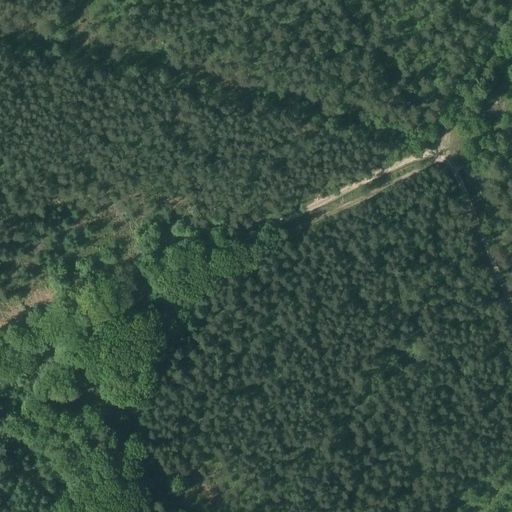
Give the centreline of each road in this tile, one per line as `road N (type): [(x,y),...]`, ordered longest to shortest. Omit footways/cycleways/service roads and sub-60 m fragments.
road 1 (unknown): [(0,372),(103,343),(179,285),(432,162),(442,140)]
road 2 (track): [(442,140),(0,358)]
road 3 (track): [(442,140),(511,306)]
road 4 (track): [(511,2),(442,140)]
road 5 (track): [(442,140),(511,270)]
